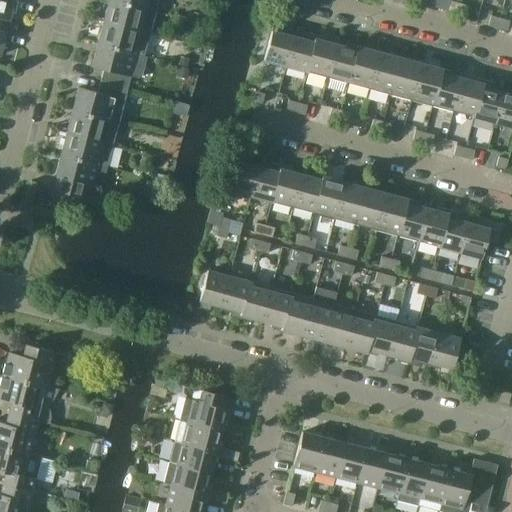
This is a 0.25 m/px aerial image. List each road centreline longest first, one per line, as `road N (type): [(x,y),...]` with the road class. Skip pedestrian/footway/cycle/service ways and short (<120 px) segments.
road 1 (residential): [(284,373),(0,297)]
road 2 (residential): [(511,187),(262,120)]
road 3 (residential): [(511,435),(284,373)]
road 4 (residential): [(0,213),(54,0)]
road 5 (residential): [(511,51),(317,0)]
road 6 (residential): [(284,373),(249,510)]
